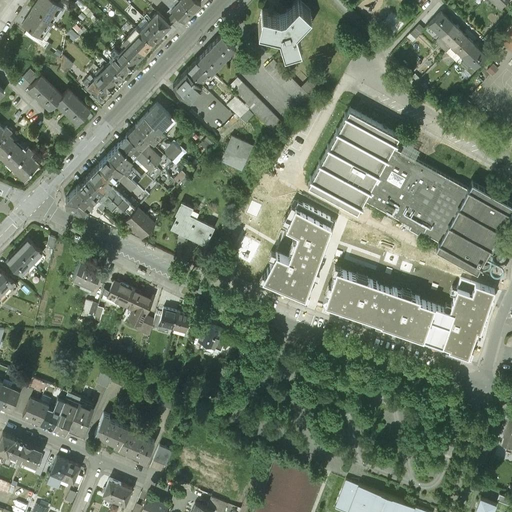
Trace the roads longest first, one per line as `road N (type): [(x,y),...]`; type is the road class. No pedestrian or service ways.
road 1 (residential): [(482,385),(305,331),(32,205)]
road 2 (residential): [(228,0),(85,150)]
road 3 (residential): [(364,66),(371,79),(511,160)]
